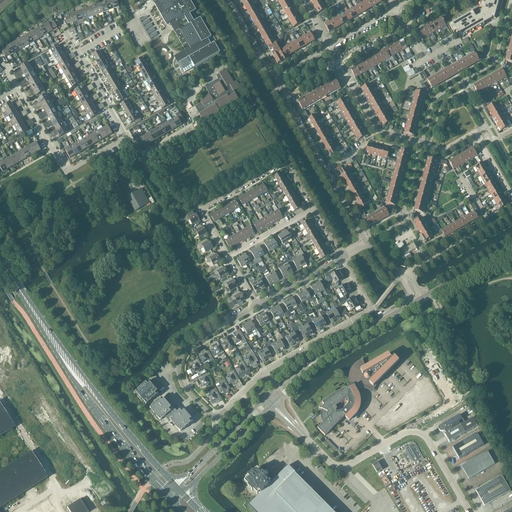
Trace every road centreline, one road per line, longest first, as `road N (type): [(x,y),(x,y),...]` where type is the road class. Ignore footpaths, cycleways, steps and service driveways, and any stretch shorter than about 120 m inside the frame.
road 1 (residential): [(256,305),(190,344),(180,360),(183,386),(207,412),(221,413),(261,374),(369,312),(341,255)]
road 2 (unclassified): [(469,511),(419,433),(403,433),(340,467),(272,404)]
road 3 (residential): [(511,196),(474,131),(442,149),(377,132),(340,66)]
road 4 (secondary): [(27,303),(77,386),(166,497)]
road 5 (secondary): [(176,487),(27,303)]
road 6 (residential): [(314,207),(285,162),(232,190),(203,210),(229,257)]
road 7 (residential): [(125,135),(65,171),(0,59)]
road 8 (residential): [(366,243),(285,97)]
road 9 (residential): [(125,135),(53,6)]
road 10 (tertiary): [(305,368),(418,301)]
road 11 (tertiary): [(183,494),(272,404)]
road 12 (tertiary): [(265,398),(176,487)]
road 13 (residential): [(404,275),(511,213)]
road 14 (track): [(444,511),(404,464),(397,474),(419,511)]
